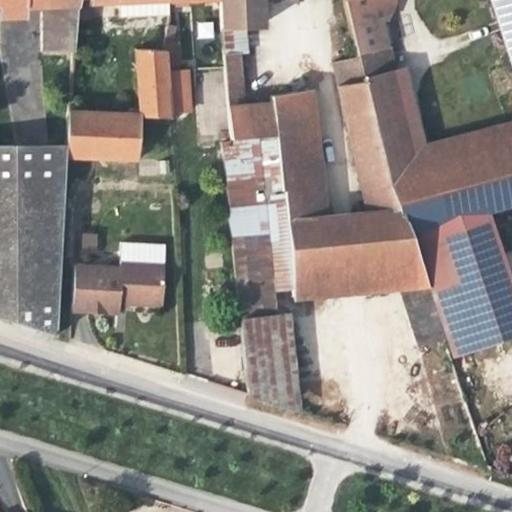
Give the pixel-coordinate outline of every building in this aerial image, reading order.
[(0,0),(0,6),(23,6),(24,8),(42,7),(43,50),(73,50),(77,18),(78,0),(0,0)] [(87,19),(88,0),(78,0),(77,18),(87,19)] [(167,0),(88,0),(88,4),(118,3),(119,17),(168,15),(167,0)] [(218,0),(220,27),(244,26),(261,26),(260,0),(218,0)] [(511,0),(341,0),(354,53),(385,46),(380,20),(373,15),(371,0),(491,0),(511,64),(511,140),(414,167),(391,71),(360,78),(384,179),(385,179),(396,209),(405,233),(487,211),(511,204),(511,0)] [(213,21),(196,22),(197,38),(214,37),(213,21)] [(174,26),(167,25),(164,41),(171,42),(174,26)] [(244,26),(220,27),(225,90),(241,88),(238,54),(247,53),(244,26)] [(171,42),(164,41),(163,43),(163,47),(166,72),(178,71),(176,42),(171,42)] [(385,46),(354,53),(355,57),(360,78),(391,71),(385,46)] [(166,72),(163,47),(134,49),(139,114),(68,112),(64,146),(64,157),(136,160),(139,117),(170,118),(166,72)] [(355,57),(331,63),(336,86),(365,212),(396,209),(385,179),(384,179),(360,78),(355,57)] [(391,71),(414,167),(511,140),(511,120),(423,144),(404,68),(391,71)] [(316,217),(302,90),(269,95),(271,104),(243,106),(241,88),(225,90),(229,140),(273,136),(279,191),(281,190),(284,220),(316,217)] [(221,149),(245,395),(283,406),(287,315),(273,316),(271,289),(290,286),(292,301),(400,290),(405,307),(430,299),(425,286),(405,233),(396,209),(365,212),(316,217),(284,220),(281,190),(279,191),(273,136),(229,140),(230,147),(221,149)] [(0,318),(54,336),(64,157),(64,146),(0,145),(0,318)] [(511,286),(487,211),(405,233),(425,286),(430,299),(443,338),(448,358),(511,336),(511,286)] [(73,265),(71,310),(117,313),(117,307),(118,303),(125,303),(160,305),(163,245),(120,242),(118,267),(73,265)] [(443,338),(430,299),(405,307),(417,346),(443,338)]
